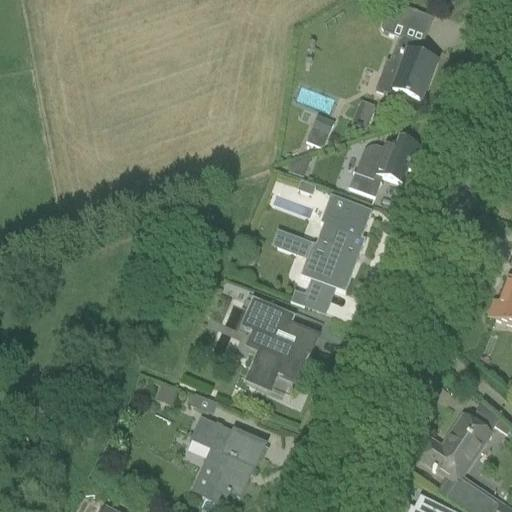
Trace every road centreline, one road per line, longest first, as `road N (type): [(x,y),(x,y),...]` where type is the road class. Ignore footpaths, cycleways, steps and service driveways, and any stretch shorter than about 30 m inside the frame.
road 1 (residential): [(404,317),(511,30)]
road 2 (residential): [(317,511),(404,317)]
road 3 (unclassified): [(511,407),(404,317)]
